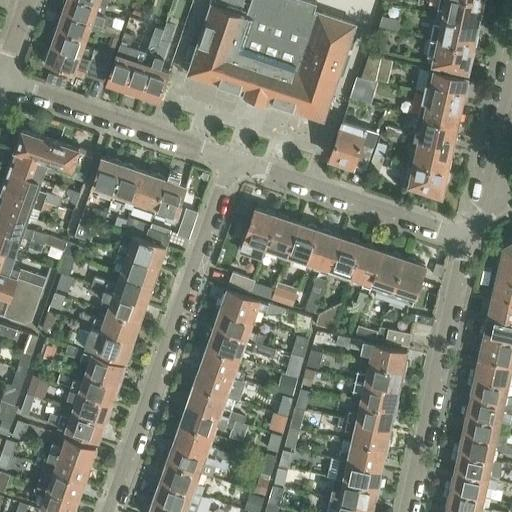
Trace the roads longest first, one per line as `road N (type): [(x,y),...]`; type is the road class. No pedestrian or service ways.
road 1 (residential): [(113,511),(233,160)]
road 2 (residential): [(467,233),(407,511)]
road 3 (residential): [(233,160),(467,233)]
road 4 (residential): [(0,87),(233,160)]
road 5 (residential): [(511,60),(485,209)]
